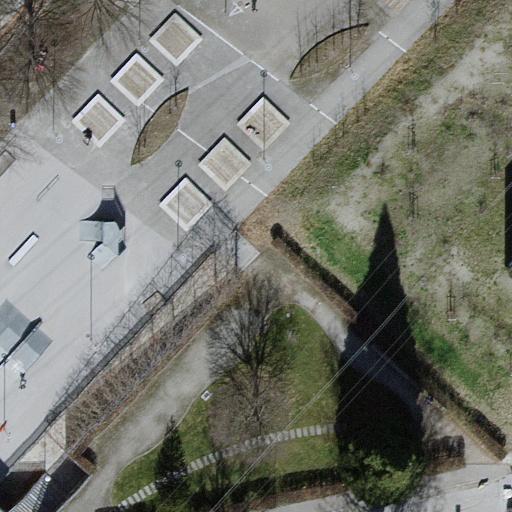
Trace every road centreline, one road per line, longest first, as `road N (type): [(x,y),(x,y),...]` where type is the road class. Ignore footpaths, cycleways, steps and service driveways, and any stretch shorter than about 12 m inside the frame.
road 1 (motorway): [(0,342),(318,0)]
road 2 (motorway): [(92,0),(0,97)]
